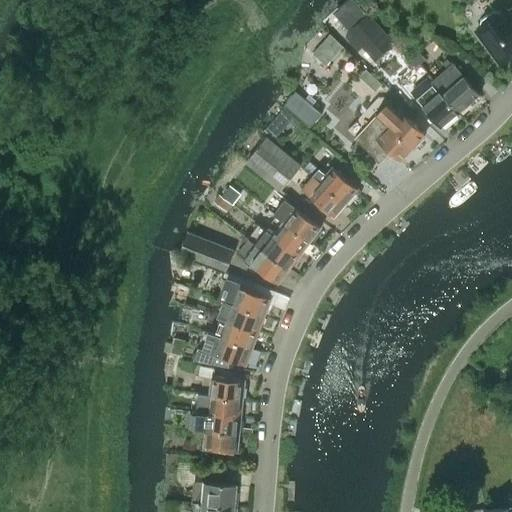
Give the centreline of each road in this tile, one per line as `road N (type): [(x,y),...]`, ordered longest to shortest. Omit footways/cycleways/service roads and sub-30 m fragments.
road 1 (residential): [(264,511),(279,386),(301,311),(325,273),(511,100)]
road 2 (unclassified): [(404,511),(421,430),(451,370),(511,306)]
